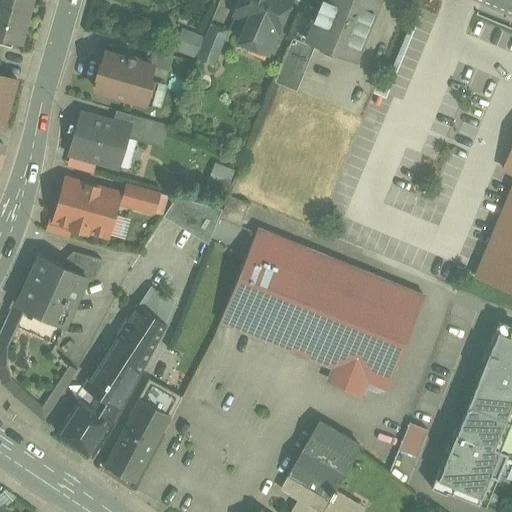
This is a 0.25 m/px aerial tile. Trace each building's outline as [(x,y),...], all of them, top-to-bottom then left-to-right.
[(0,0),(0,36),(22,43),(33,0),(0,0)] [(243,0),(238,13),(251,19),(249,24),(261,28),(254,46),(271,52),(280,29),(284,30),(290,15),(287,14),(292,0),(243,0)] [(380,0),(322,0),(314,20),(316,21),(309,39),(310,39),(318,42),(357,58),(367,34),(368,34),(372,24),(371,23),(380,0)] [(213,24),(199,59),(214,65),(228,30),(213,24)] [(189,57),(199,35),(178,27),(169,49),(189,57)] [(308,43),(294,37),(276,81),(299,91),(318,42),(310,39),(308,43)] [(175,55),(150,48),(146,62),(155,65),(154,66),(171,71),(175,55)] [(126,57),(108,51),(104,64),(102,63),(99,76),(100,76),(97,89),(147,103),(154,79),(151,78),(154,66),(155,65),(146,62),(139,60),(140,57),(127,54),(126,57)] [(0,73),(0,99),(12,103),(19,79),(0,73)] [(12,103),(0,99),(0,126),(5,127),(12,103)] [(149,118),(119,109),(115,121),(132,126),(132,127),(145,131),(149,118)] [(115,121),(87,113),(81,134),(78,133),(72,154),(120,168),(129,138),(162,146),(170,125),(149,118),(145,131),(132,127),(132,126),(115,121)] [(122,193),(68,178),(56,220),(73,225),(73,227),(89,232),(89,230),(109,236),(122,193)] [(161,192),(130,183),(124,204),(155,212),(161,192)] [(511,194),(478,276),(511,290),(511,194)] [(252,204),(230,195),(222,217),(243,225),(252,204)] [(224,209),(178,196),(165,217),(210,244),(224,209)] [(426,296),(259,228),(222,321),(388,389),(426,296)] [(103,259),(75,251),(68,268),(80,273),(80,274),(88,278),(95,280),(104,261),(103,259)] [(68,268),(41,256),(19,304),(20,305),(57,322),(58,322),(67,326),(88,278),(80,274),(80,273),(68,268)] [(175,303),(153,288),(139,308),(166,324),(175,303)] [(57,322),(20,305),(3,343),(2,363),(8,381),(19,392),(48,416),(80,370),(66,361),(57,349),(67,326),(58,322),(57,322)] [(166,324),(139,308),(114,345),(145,364),(166,324)] [(440,468),(432,488),(447,494),(448,491),(480,504),(491,477),(498,480),(509,454),(501,451),(511,424),(511,325),(500,321),(491,341),(494,342),(442,469),(440,468)] [(145,364),(114,345),(85,387),(102,396),(93,411),(113,423),(145,364)] [(149,377),(128,415),(130,416),(104,465),(133,482),(159,431),(161,433),(181,395),(149,377)] [(93,411),(77,400),(57,431),(93,455),(113,423),(93,411)] [(362,445),(325,423),(318,425),(299,460),(339,483),(362,445)] [(428,429),(412,423),(401,449),(417,456),(428,429)] [(339,483),(299,460),(283,488),(303,501),(295,511),(355,511),(348,507),(353,499),(336,489),(339,483)]
